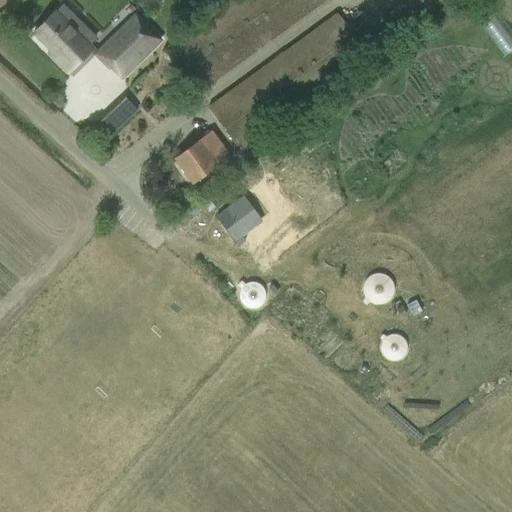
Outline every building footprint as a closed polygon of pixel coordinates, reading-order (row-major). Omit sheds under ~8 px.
[(196,93),(212,81),(323,0),(233,0),(165,50),(196,93)] [(459,0),(413,0),(430,22),(459,0)] [(92,50),(68,26),(76,18),(63,5),(55,13),(54,12),(33,33),(50,50),(47,53),(68,74),(92,50)] [(109,68),(110,67),(121,78),(160,38),(134,14),(95,54),(109,68)] [(208,108),(239,151),(366,58),(372,66),(413,36),(399,16),(359,45),(336,14),(208,108)] [(121,82),(96,106),(107,117),(132,92),(121,82)] [(318,96),(309,102),(316,112),(325,106),(318,96)] [(173,159),(192,185),(218,165),(199,139),(173,159)] [(243,197),(217,216),(230,234),(256,215),(243,197)]
